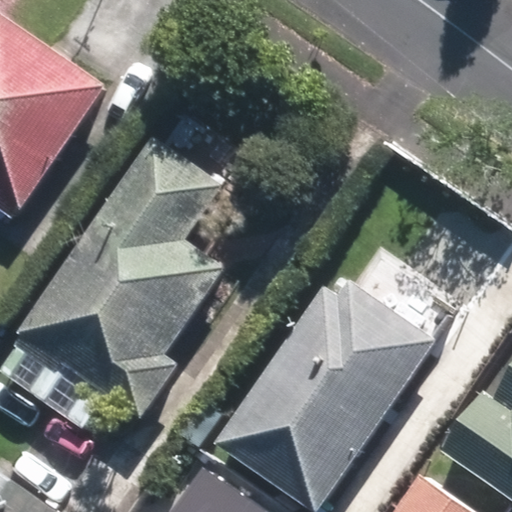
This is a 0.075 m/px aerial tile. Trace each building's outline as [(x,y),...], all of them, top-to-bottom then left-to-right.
[(156,0),(0,0),(0,194),(14,173),(29,184),(156,0)] [(152,404),(191,347),(178,338),(238,253),(198,225),(236,171),(166,121),(29,317),(33,322),(27,330),(66,358),(73,349),(152,404)] [(336,271),(227,429),(327,498),(447,325),(361,266),(351,281),(336,271)] [(511,493),(511,368),(495,393),(485,385),(442,445),(511,493)] [(273,511),(282,501),(217,455),(176,511),(273,511)] [(20,462),(0,491),(0,511),(92,511),(93,511),(20,462)] [(402,511),(483,511),(428,474),(402,511)]
